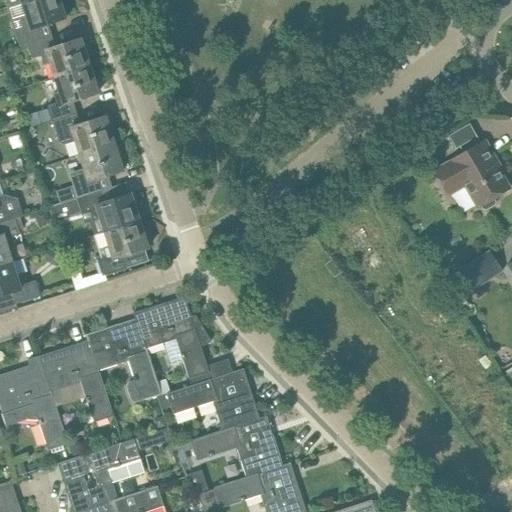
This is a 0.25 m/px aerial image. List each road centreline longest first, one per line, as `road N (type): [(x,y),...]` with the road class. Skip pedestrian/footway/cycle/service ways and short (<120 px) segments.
road 1 (residential): [(424,511),(218,296),(196,260)]
road 2 (residential): [(196,260),(104,0)]
road 3 (residential): [(0,327),(196,260)]
